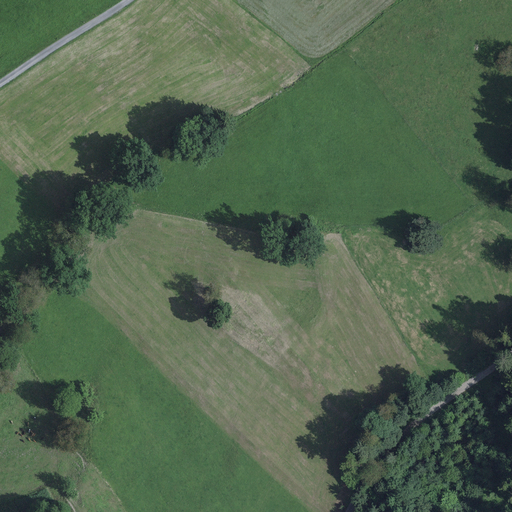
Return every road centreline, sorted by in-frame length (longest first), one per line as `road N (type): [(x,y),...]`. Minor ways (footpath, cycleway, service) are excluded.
road 1 (track): [(350,511),(389,445),(511,357)]
road 2 (track): [(0,85),(129,0)]
